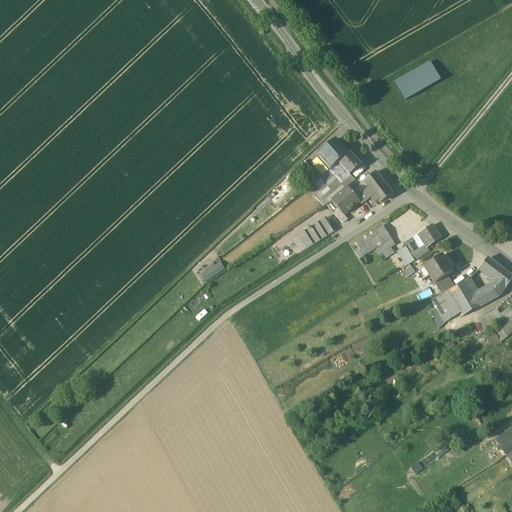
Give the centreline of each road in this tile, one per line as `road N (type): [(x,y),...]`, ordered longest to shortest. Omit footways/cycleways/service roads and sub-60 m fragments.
road 1 (tertiary): [(256,0),(412,193),(499,254)]
road 2 (track): [(224,316),(18,511)]
road 3 (track): [(412,193),(511,75)]
